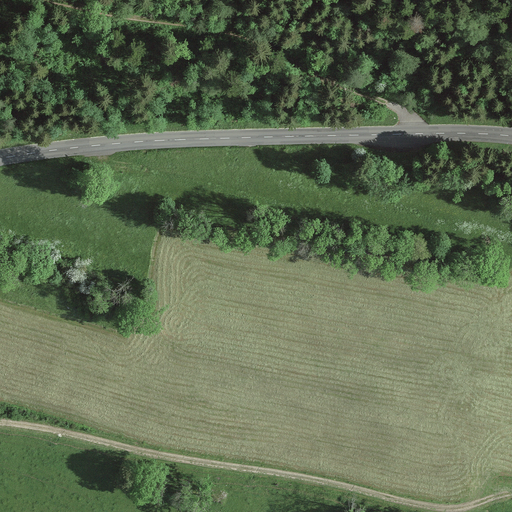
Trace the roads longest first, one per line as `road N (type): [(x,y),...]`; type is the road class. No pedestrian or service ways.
road 1 (track): [(0,422),(434,505),(461,507),(511,492)]
road 2 (secondary): [(0,159),(232,137),(511,136)]
road 3 (track): [(53,0),(262,41),(395,108),(413,135)]
